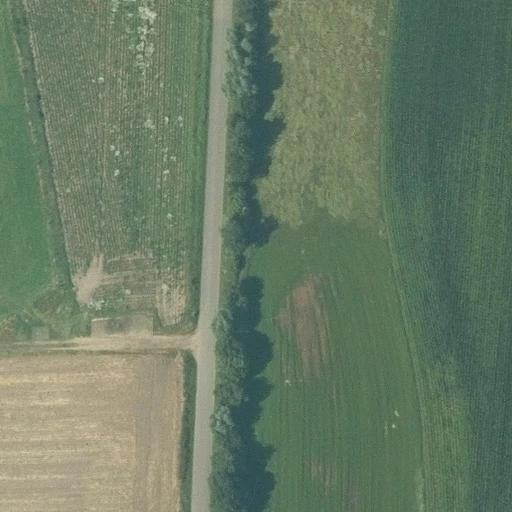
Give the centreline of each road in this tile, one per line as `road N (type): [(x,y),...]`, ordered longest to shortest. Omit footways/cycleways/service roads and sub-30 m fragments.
road 1 (unclassified): [(228,0),(202,511)]
road 2 (track): [(211,335),(0,343)]
